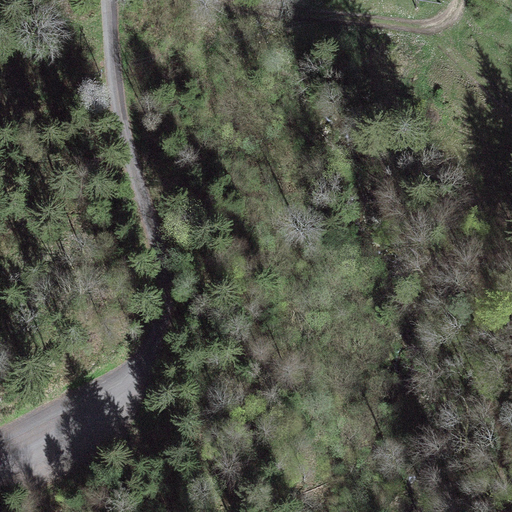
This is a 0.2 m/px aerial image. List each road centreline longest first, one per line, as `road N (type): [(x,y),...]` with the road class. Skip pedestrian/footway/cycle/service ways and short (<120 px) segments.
road 1 (unclassified): [(107,0),(123,117),(165,278),(165,312),(151,351),(125,384),(57,430),(0,455)]
road 2 (track): [(225,0),(286,15),(420,28),(439,26),(457,0)]
